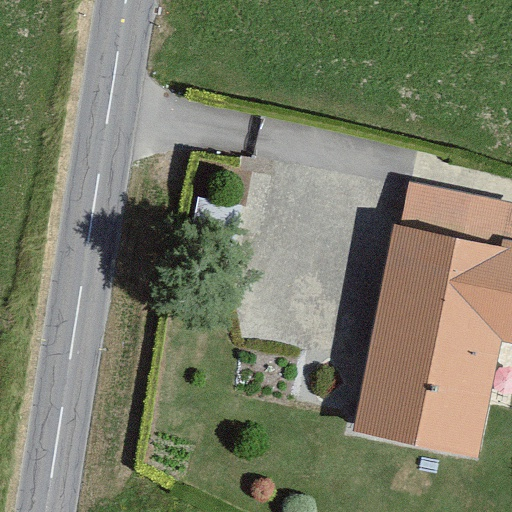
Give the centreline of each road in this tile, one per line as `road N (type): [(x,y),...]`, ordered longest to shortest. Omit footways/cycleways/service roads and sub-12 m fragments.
road 1 (secondary): [(41,511),(122,0)]
road 2 (unknown): [(77,284),(467,368)]
